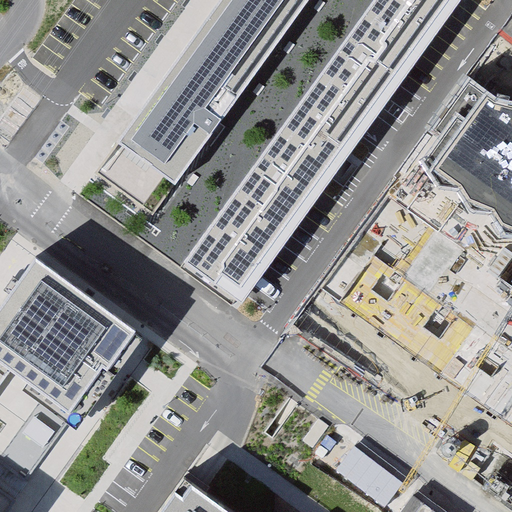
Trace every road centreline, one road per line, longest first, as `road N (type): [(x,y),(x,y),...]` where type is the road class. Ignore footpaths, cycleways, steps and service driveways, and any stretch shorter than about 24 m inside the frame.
road 1 (residential): [(507,0),(257,348)]
road 2 (residential): [(257,348),(8,169)]
road 3 (residential): [(0,205),(236,377)]
road 4 (residential): [(129,0),(8,169)]
road 5 (residential): [(236,377),(139,511)]
